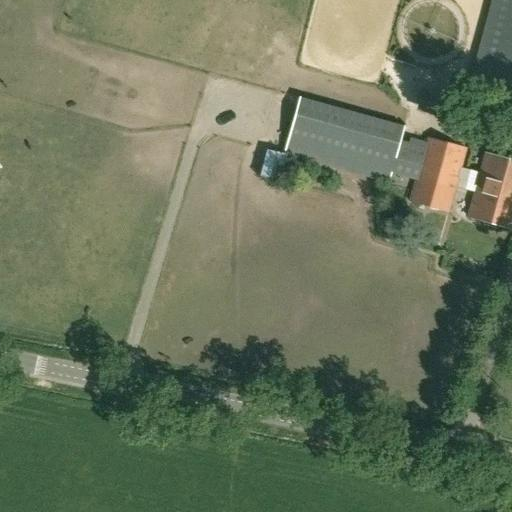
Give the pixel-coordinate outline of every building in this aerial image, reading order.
[(511,0),(491,0),(470,80),(511,90),(511,0)] [(453,123),(459,104),(421,93),(417,114),(453,123)] [(466,148),(427,137),(425,142),(410,138),(409,142),(400,139),(403,126),(299,97),(284,153),(388,182),(391,171),(415,178),(409,200),(448,210),(466,148)] [(491,188),(511,194),(511,160),(485,153),(480,170),(494,174),(491,188)] [(468,216),(481,220),(484,225),(496,229),(502,225),(511,228),(511,194),(491,188),(494,174),(480,170),(468,216)]
